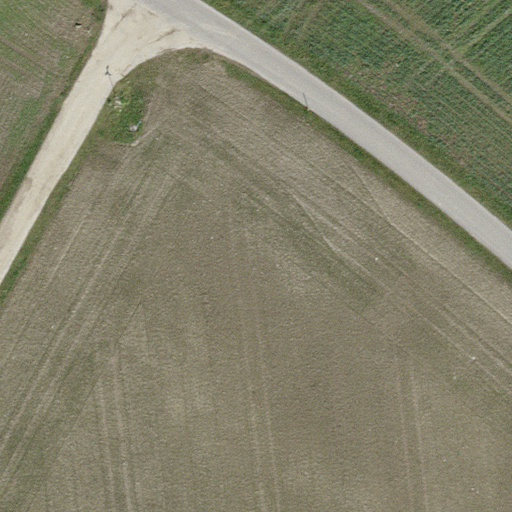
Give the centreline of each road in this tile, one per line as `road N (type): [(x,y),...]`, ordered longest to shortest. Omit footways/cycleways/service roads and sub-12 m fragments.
road 1 (unclassified): [(155,0),(304,87),(511,249)]
road 2 (track): [(137,0),(0,244)]
